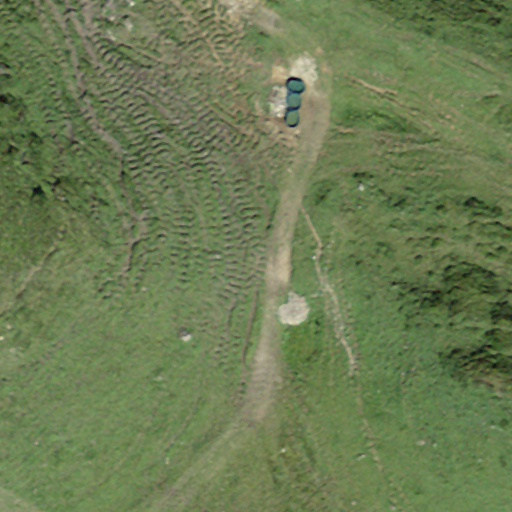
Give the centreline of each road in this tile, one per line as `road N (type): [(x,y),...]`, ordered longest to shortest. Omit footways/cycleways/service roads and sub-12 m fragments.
road 1 (track): [(295,199),(266,380),(250,428),(215,472)]
road 2 (track): [(240,0),(308,54),(317,80),(316,125),(295,199),(301,210)]
